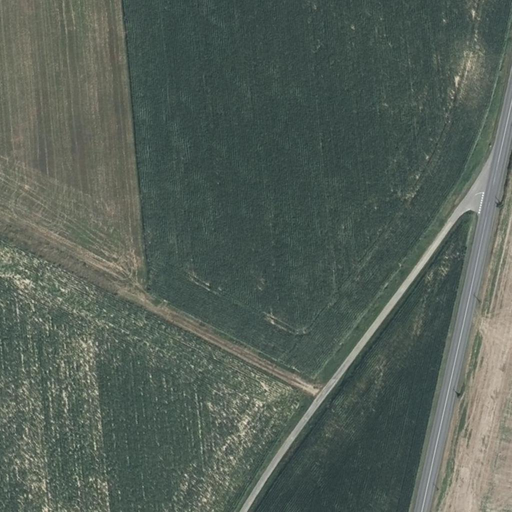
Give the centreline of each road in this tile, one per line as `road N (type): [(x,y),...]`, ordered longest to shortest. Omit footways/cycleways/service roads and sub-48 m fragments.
road 1 (residential): [(248,511),(314,405),(495,171)]
road 2 (track): [(320,398),(0,235)]
road 3 (secondary): [(495,171),(419,511)]
